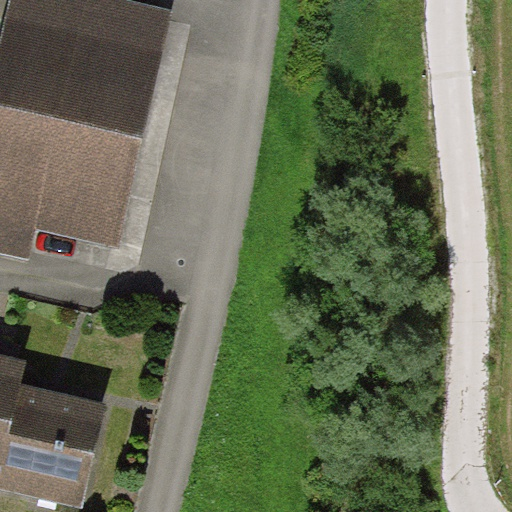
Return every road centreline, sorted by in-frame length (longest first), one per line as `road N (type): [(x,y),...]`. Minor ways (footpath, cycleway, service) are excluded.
road 1 (track): [(266,0),(207,311),(156,511)]
road 2 (track): [(447,0),(450,123),(468,231),(465,459),(474,511)]
